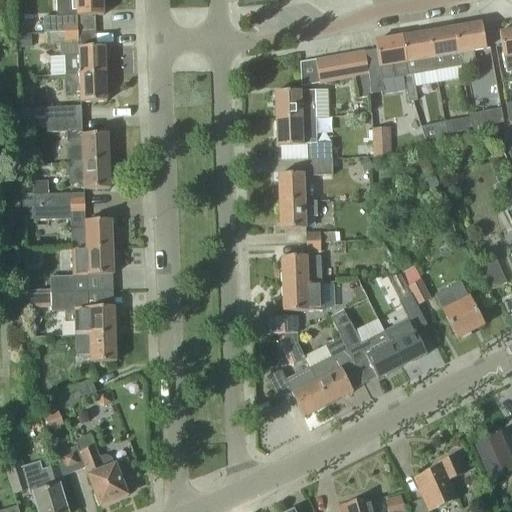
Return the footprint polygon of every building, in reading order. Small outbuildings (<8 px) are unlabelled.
[(75,0),(76,17),(103,16),(101,0),(75,0)] [(77,32),(76,23),(52,24),(52,34),(77,32)] [(475,68),(472,52),(485,49),(481,24),(454,29),(461,70),(475,68)] [(427,33),(434,72),(460,68),(461,70),(454,29),(427,33)] [(511,30),(499,33),(503,57),(506,73),(511,72),(511,30)] [(77,32),(52,34),(48,34),(48,46),(77,45),(77,32)] [(427,33),(401,38),(413,101),(417,100),(412,76),(434,72),(427,33)] [(16,36),(16,48),(26,48),(32,48),(31,35),(16,36)] [(405,77),(407,89),(409,101),(413,101),(401,38),(374,43),(376,51),(364,53),(370,85),(371,95),(383,93),(381,82),(405,77)] [(64,58),(65,77),(105,75),(104,48),(77,49),(78,57),(64,58)] [(370,85),(364,53),(314,61),(319,85),(355,78),(359,99),(371,97),(371,95),(370,85)] [(105,75),(65,77),(65,96),(79,95),(79,104),(106,103),(105,75)] [(274,93),(275,121),(314,119),(314,92),(274,93)] [(34,122),(46,122),(81,120),(80,107),(33,109),(34,122)] [(503,123),(500,109),(469,115),(472,131),(503,123)] [(469,118),(444,123),(447,141),(448,141),(447,136),(472,131),(469,115),(469,118)] [(316,145),(314,119),(275,121),(276,148),(302,147),(302,146),(306,146),(307,160),(336,159),(336,152),(331,153),(330,144),(316,145)] [(66,132),(68,164),(108,162),(107,135),(82,136),(81,120),(46,122),(46,133),(66,132)] [(447,141),(444,123),(420,128),(427,148),(447,141)] [(372,159),(390,158),(389,129),(371,130),(372,159)] [(511,131),(501,135),(507,155),(511,153),(511,131)] [(415,162),(421,176),(434,170),(428,157),(415,162)] [(336,169),(336,159),(307,160),(307,178),(332,177),(331,169),(336,169)] [(109,190),(108,162),(68,164),(68,184),(82,183),(83,191),(109,190)] [(277,176),(278,203),(304,203),(303,175),(277,176)] [(441,193),(434,177),(418,184),(426,201),(441,193)] [(83,194),(22,197),(22,210),(83,208),(83,194)] [(316,202),(304,203),(278,203),(279,231),(305,230),(305,218),(317,218),(316,202)] [(22,210),(23,222),(69,220),(71,250),(72,250),(112,249),(111,221),(84,223),(83,208),(22,210)] [(333,233),(319,233),(319,243),(333,243),(333,233)] [(319,243),(306,243),(306,255),(320,254),(319,243)] [(72,250),(73,294),(87,293),(86,277),(113,276),(112,249),(72,250)] [(320,284),(319,257),(280,259),(281,286),(320,284)] [(489,291),(505,284),(495,260),(478,267),(489,291)] [(412,264),(398,271),(415,303),(417,307),(431,300),(421,281),(412,264)] [(460,283),(434,296),(457,340),(483,326),(460,283)] [(320,284),(281,286),(282,313),(321,312),(320,284)] [(50,295),(39,295),(25,296),(26,309),(51,309),(51,312),(64,312),(64,324),(74,323),(74,337),(115,335),(114,308),(88,309),(87,293),(73,294),(50,295)] [(426,356),(414,332),(426,326),(410,297),(398,302),(409,322),(384,334),(401,368),(426,356)] [(270,336),(282,336),(297,335),(296,317),(270,319),(270,336)] [(357,328),(363,341),(385,332),(380,319),(357,328)] [(336,331),(340,339),(352,363),(365,357),(366,356),(361,346),(350,324),(336,331)] [(401,368),(384,334),(361,346),(366,356),(365,357),(377,380),(401,368)] [(115,335),(74,337),(75,356),(90,355),(90,364),(116,363),(115,335)] [(283,345),(288,345),(298,345),(297,335),(282,336),(283,345)] [(330,358),(309,369),(328,405),(352,393),(340,370),(352,363),(340,339),(324,347),(330,358)] [(303,418),(328,405),(309,369),(285,381),(279,371),(266,378),(280,407),(294,399),(303,418)] [(90,380),(56,394),(61,407),(96,393),(90,380)] [(49,431),(62,426),(57,411),(44,417),(49,431)] [(511,430),(484,442),(485,443),(477,447),(491,480),(501,476),(511,471),(511,430)] [(55,456),(64,477),(85,469),(100,507),(126,497),(112,460),(105,456),(99,458),(94,447),(90,436),(74,442),(77,448),(55,456)] [(440,468),(438,469),(414,479),(428,510),(456,498),(449,481),(464,474),(456,456),(438,464),(440,468)] [(21,461),(4,466),(13,496),(30,491),(21,461)] [(66,511),(60,488),(66,486),(58,466),(41,471),(44,479),(47,490),(32,494),(37,511),(66,511)] [(379,511),(381,511),(378,499),(370,501),(370,499),(340,507),(340,511),(379,511)]
